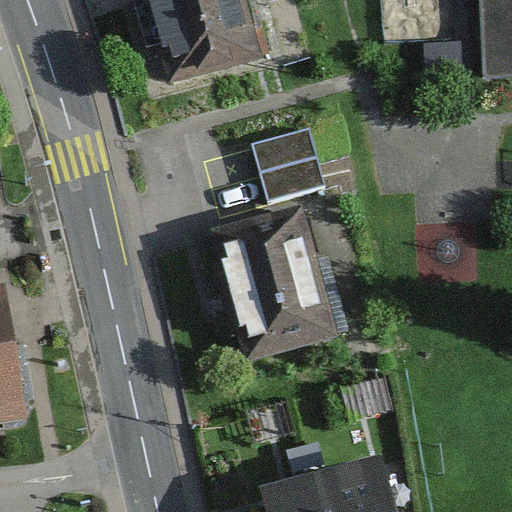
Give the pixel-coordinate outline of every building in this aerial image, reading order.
[(248,0),(151,0),(177,80),(265,53),(248,0)] [(511,0),(490,0),(493,95),(511,94),(511,0)] [(315,140),(262,156),(277,207),(330,192),(315,140)] [(316,222),(224,246),(257,374),(349,350),(316,222)] [(0,435),(33,430),(12,313),(0,315),(0,435)] [(400,511),(390,475),(278,509),(278,511),(400,511)]
